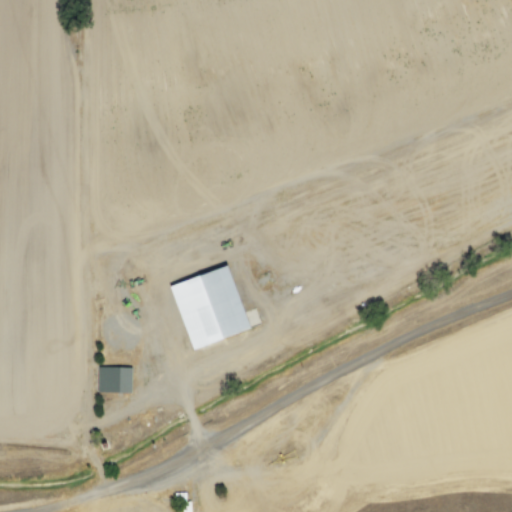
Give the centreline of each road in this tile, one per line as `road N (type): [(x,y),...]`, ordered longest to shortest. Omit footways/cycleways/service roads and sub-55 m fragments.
road 1 (residential): [(203,447),(379,348),(511,292)]
road 2 (residential): [(24,511),(203,447)]
